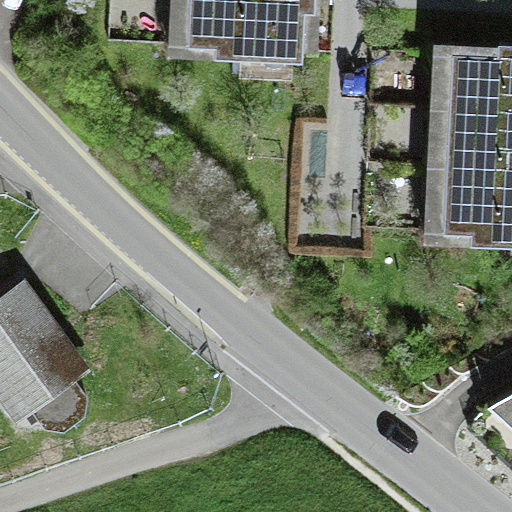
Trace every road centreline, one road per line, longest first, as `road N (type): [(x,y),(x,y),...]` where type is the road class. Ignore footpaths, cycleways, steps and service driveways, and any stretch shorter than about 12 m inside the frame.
road 1 (tertiary): [(0,111),(297,376)]
road 2 (residential): [(0,502),(235,424),(297,376)]
road 3 (tertiary): [(297,376),(472,511)]
